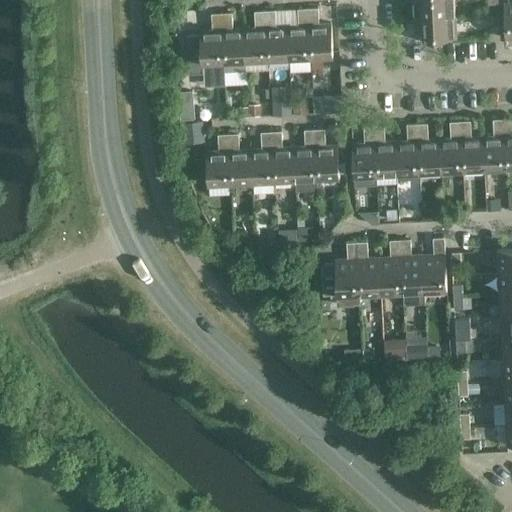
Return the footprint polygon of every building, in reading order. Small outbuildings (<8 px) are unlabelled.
[(454,0),(413,0),(413,3),(422,2),(423,17),(455,15),(454,0)] [(318,7),(308,8),(311,56),(333,55),(331,23),(319,23),(318,7)] [(299,24),(287,25),(289,57),(311,56),(308,8),(298,8),(299,24)] [(255,27),(244,27),(246,60),(267,59),(265,10),(255,11),(255,27)] [(275,10),(265,10),(267,59),(289,57),(287,25),(276,26),(275,10)] [(202,62),(224,61),(222,12),(212,13),(212,29),(200,30),(202,62)] [(232,12),(222,12),(224,61),(246,60),(244,27),(233,28),(232,12)] [(455,15),(423,17),(423,31),(415,31),(415,39),(456,37),(455,15)] [(500,40),(499,27),(490,28),(491,40),(500,40)] [(184,117),(195,115),(191,88),(179,89),(184,117)] [(342,111),(341,97),(314,98),(315,113),(342,111)] [(276,105),(277,114),(288,114),(287,105),(276,105)] [(511,117),(503,118),(506,167),(511,166),(511,117)] [(205,118),(185,118),(185,139),(205,139),(205,118)] [(494,135),(483,136),(484,168),(506,167),(503,118),(493,119),(494,135)] [(470,120),(460,121),(463,169),(484,168),(483,136),(471,136),(470,120)] [(451,137),(440,138),(441,170),(463,169),(460,121),(450,121),(451,137)] [(408,140),(396,140),(398,173),(420,171),(417,123),(407,124),(408,140)] [(427,123),(417,123),(420,171),(441,170),(440,138),(428,139),(427,123)] [(365,142),(352,143),(354,175),(377,174),(374,125),(364,126),(365,142)] [(384,125),(374,125),(377,174),(398,173),(396,140),(385,141),(384,125)] [(325,128),(314,129),(317,177),(340,176),(338,144),(325,144),(325,128)] [(305,145),(294,146),(295,178),(317,177),(314,129),(304,129),(305,145)] [(262,148),(251,148),(252,181),(274,179),(271,131),(261,132),(262,148)] [(281,131),(271,131),(274,179),(295,178),(294,146),(282,146),(281,131)] [(208,183),(231,182),(228,133),(218,134),(219,150),(207,151),(208,183)] [(238,133),(228,133),(231,182),(252,181),(251,148),(239,149),(238,133)] [(379,224),(379,211),(359,210),(359,223),(379,224)] [(434,253),(423,254),(425,290),(447,288),(444,237),(433,237),(434,253)] [(391,256),(379,256),(381,292),(403,291),(400,239),(390,240),(391,256)] [(410,239),(400,239),(403,291),(425,290),(423,254),(411,255),(410,239)] [(337,294),(360,293),(357,241),(347,242),(348,258),(335,259),(337,294)] [(367,241),(357,241),(360,293),(381,292),(379,256),(368,257),(367,241)] [(511,248),(497,250),(498,272),(511,271),(511,248)] [(461,264),(460,252),(451,252),(452,264),(461,264)] [(511,271),(498,272),(499,294),(511,292),(511,271)] [(462,284),(453,284),(454,296),(463,296),(462,284)] [(511,292),(499,294),(500,315),(511,314),(511,292)] [(463,296),(454,296),(454,308),(463,308),(463,296)] [(511,314),(500,315),(502,337),(511,336),(511,314)] [(465,327),(455,327),(456,339),(465,339),(465,327)] [(511,336),(502,337),(503,358),(511,357),(511,336)] [(465,339),(456,339),(457,352),(466,351),(465,339)] [(414,345),(414,358),(428,358),(427,344),(414,345)] [(360,359),(360,349),(345,350),(346,360),(360,359)] [(511,357),(503,358),(504,380),(511,379),(511,357)] [(467,370),(458,370),(458,383),(468,382),(467,370)] [(468,382),(458,383),(459,395),(468,394),(468,382)] [(469,413),(460,413),(461,425),(470,425),(469,413)] [(470,425),(461,425),(461,438),(470,437),(470,425)]
